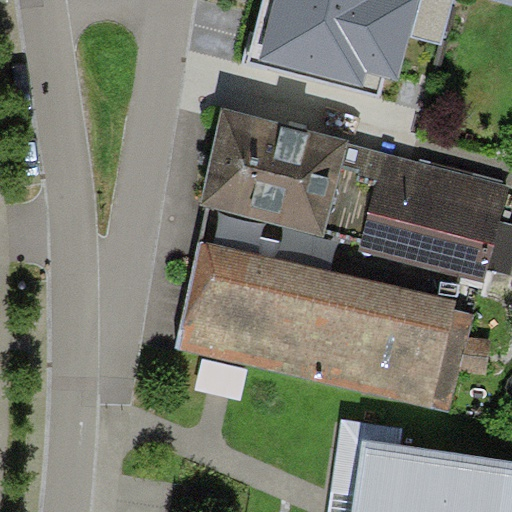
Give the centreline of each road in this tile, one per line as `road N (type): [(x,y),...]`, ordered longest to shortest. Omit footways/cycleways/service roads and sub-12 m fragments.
road 1 (residential): [(82,339),(128,259),(168,0)]
road 2 (residential): [(44,0),(82,339)]
road 3 (residential): [(82,339),(64,511)]
